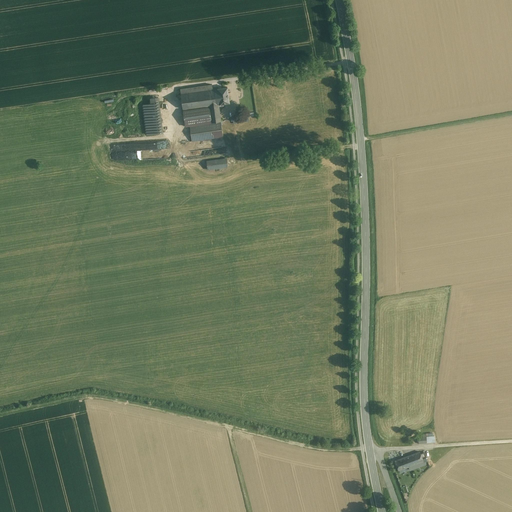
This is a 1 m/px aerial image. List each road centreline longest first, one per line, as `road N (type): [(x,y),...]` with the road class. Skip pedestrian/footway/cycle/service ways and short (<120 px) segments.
road 1 (secondary): [(369,448),(361,149),(339,0)]
road 2 (track): [(369,448),(339,450),(227,424),(249,511)]
road 3 (track): [(227,424),(86,395),(0,415)]
road 4 (unclassified): [(369,448),(511,442)]
